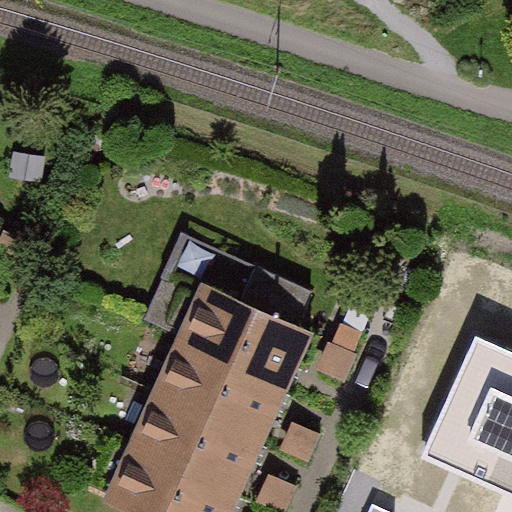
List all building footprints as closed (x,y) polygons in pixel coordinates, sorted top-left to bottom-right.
[(7,230),(0,245),(0,258),(23,269),(35,242),(7,230)] [(174,336),(288,386),(313,332),(199,281),(174,336)] [(150,390),(264,441),(288,386),(174,336),(150,390)] [(356,351),(330,340),(317,368),(344,379),(356,351)] [(511,355),(481,341),(428,458),(511,495),(511,355)] [(125,444),(240,495),(264,441),(150,390),(125,444)] [(321,432),(292,420),(280,449),(309,461),(321,432)] [(101,498),(131,511),(232,511),(240,495),(125,444),(101,498)] [(298,485),(268,471),(256,498),(286,511),(298,485)]
